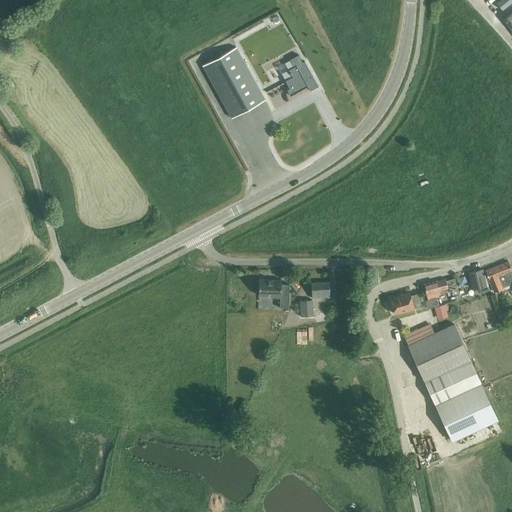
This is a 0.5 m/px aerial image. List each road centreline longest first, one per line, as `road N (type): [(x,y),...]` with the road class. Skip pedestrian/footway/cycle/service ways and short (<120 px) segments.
road 1 (secondary): [(196,232),(354,140),(389,93),(411,0)]
road 2 (unclassified): [(415,511),(368,301),(379,290),(462,265)]
road 3 (residential): [(462,265),(230,262),(214,259),(196,232)]
road 4 (unclassified): [(75,295),(23,143),(0,106)]
road 5 (secondary): [(75,295),(196,232)]
